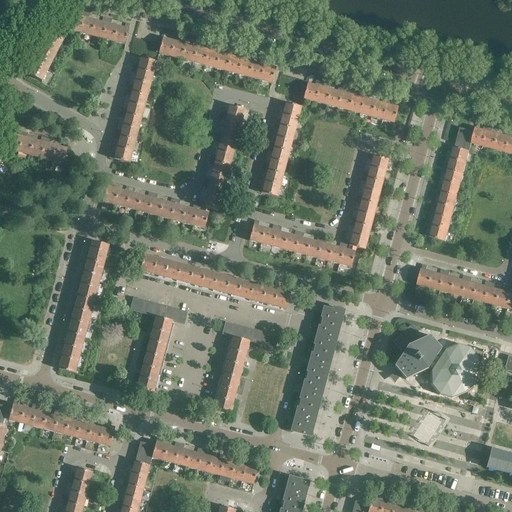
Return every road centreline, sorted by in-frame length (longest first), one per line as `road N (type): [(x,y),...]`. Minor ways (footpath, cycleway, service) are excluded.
road 1 (residential): [(247,210),(274,104),(219,97),(195,188),(184,193),(100,170)]
road 2 (residential): [(439,86),(153,0)]
road 3 (residential): [(247,210),(338,235),(364,140),(421,154)]
road 4 (residential): [(511,511),(338,465)]
road 5 (residential): [(41,386),(86,222)]
road 6 (residential): [(338,465),(381,303)]
road 7 (residential): [(100,170),(104,134),(0,72)]
road 8 (residential): [(511,252),(505,276),(396,247)]
road 9 (residential): [(511,337),(381,303)]
road 10 (residential): [(205,303),(126,283),(134,236)]
road 11 (residential): [(274,449),(300,327)]
road 12 (residential): [(175,422),(205,303)]
